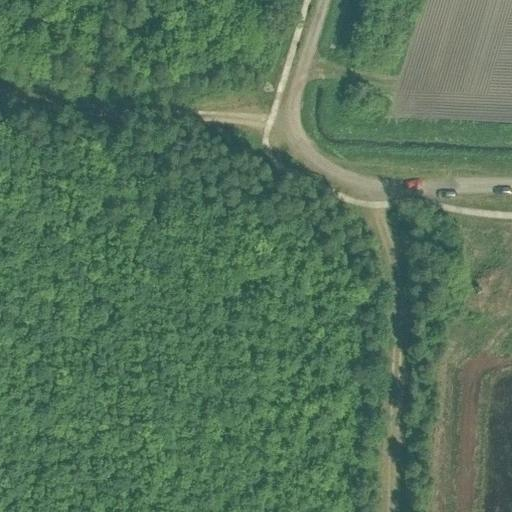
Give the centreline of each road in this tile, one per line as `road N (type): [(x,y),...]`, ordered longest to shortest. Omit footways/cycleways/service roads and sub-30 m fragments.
road 1 (track): [(370,187),(393,288),(388,511)]
road 2 (track): [(291,112),(60,110),(0,95)]
road 3 (track): [(324,0),(291,112),(295,135),(321,167),(370,187)]
road 4 (track): [(370,187),(511,183)]
